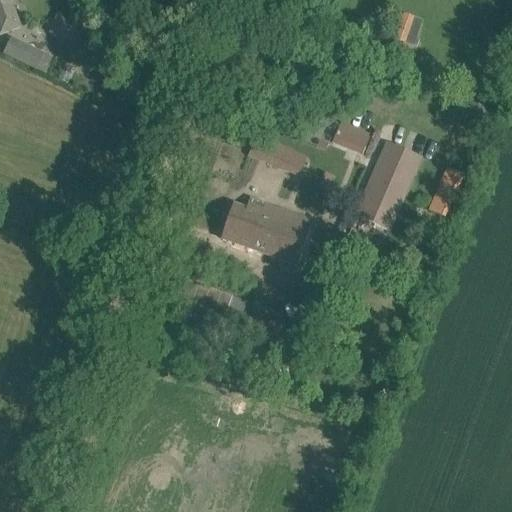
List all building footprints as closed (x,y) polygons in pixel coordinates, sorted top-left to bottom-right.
[(0,0),(0,24),(4,35),(21,29),(10,0),(0,0)] [(411,47),(412,46),(416,47),(418,42),(414,40),(420,21),(414,19),(403,15),(393,41),(404,45),(411,47)] [(70,20),(65,31),(90,43),(87,51),(94,54),(103,36),(70,20)] [(37,72),(45,55),(11,39),(3,55),(37,72)] [(463,115),(460,125),(484,133),(491,111),(458,99),(453,112),(463,115)] [(362,155),(370,136),(341,124),(333,143),(362,155)] [(291,151),(257,137),(249,156),(283,171),(291,151)] [(390,233),(422,158),(387,143),(354,217),(390,233)] [(446,170),(427,215),(430,216),(443,222),(460,182),(462,177),(446,170)] [(233,206),(221,240),(231,244),(240,247),(297,267),(314,221),(285,211),(266,205),(265,205),(249,199),(245,210),(233,206)] [(228,343),(244,298),(206,285),(190,330),(228,343)]
